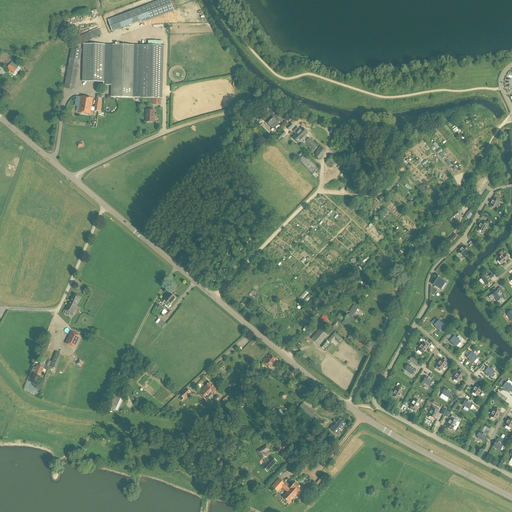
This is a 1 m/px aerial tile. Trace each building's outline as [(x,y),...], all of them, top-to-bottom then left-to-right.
[(159,0),(107,18),(111,32),(174,10),(170,0),(159,0)] [(80,44),(101,35),(98,29),(77,37),(80,44)] [(83,44),(83,81),(83,82),(86,82),(104,82),(104,85),(112,85),(111,97),(155,98),(161,99),(162,99),(163,46),(113,45),(83,44)] [(72,48),(70,58),(64,88),(74,90),(82,50),(72,48)] [(11,65),(10,64),(9,66),(7,69),(10,70),(14,73),(15,72),(15,71),(17,69),(11,65)] [(77,111),(79,112),(78,113),(91,115),(93,99),(81,97),(81,99),(77,98),(76,104),(80,105),(79,106),(78,106),(77,111)] [(146,110),(146,122),(154,122),(154,110),(146,110)] [(270,126),(272,129),(278,124),(275,121),(269,115),(265,119),(266,120),(265,121),(270,126)] [(280,126),(283,129),(288,124),(285,121),(280,126)] [(298,144),(302,139),(305,142),(314,151),(318,147),(309,138),(308,139),(305,136),(306,135),(307,136),(309,135),(308,133),(308,134),(302,128),(292,138),(298,144)] [(286,134),(280,140),(288,147),(290,144),(285,140),(289,136),(286,134)] [(344,146),(346,143),(339,138),(336,141),(344,146)] [(318,159),(325,150),(321,147),(315,156),(318,159)] [(315,178),(318,176),(315,172),(318,170),(304,155),(299,160),(313,174),(312,175),(315,178)] [(337,160),(332,156),(325,164),(330,168),(335,162),(337,160)] [(483,191),(489,180),(486,179),(480,190),(483,191)] [(494,199),(492,198),(489,206),(490,206),(489,208),(493,209),(494,208),(495,208),(499,200),(496,200),(497,199),(495,198),(494,199)] [(452,224),(462,216),(456,209),(446,217),(452,224)] [(468,212),(463,219),(468,222),(472,215),(468,212)] [(484,223),(482,222),(477,229),(478,230),(478,231),(481,233),(482,232),(483,233),(488,225),(486,224),(486,223),(484,222),(484,223)] [(451,243),(456,238),(457,236),(454,233),(448,240),(451,243)] [(466,248),(464,246),(458,252),(459,253),(458,254),(461,257),(462,256),(463,257),(469,251),(467,249),(468,248),(466,247),(466,248)] [(508,254),(505,256),(504,254),(497,260),(498,261),(497,262),(500,265),(501,264),(502,265),(504,263),(505,264),(506,262),(506,261),(508,259),(507,258),(509,256),(508,254)] [(490,283),(491,282),(486,275),(485,275),(484,274),(481,276),(482,278),(481,278),(486,286),(488,284),(488,285),(490,284),(490,283)] [(434,283),(435,283),(434,285),(440,289),(445,283),(438,278),(436,281),(435,280),(434,283)] [(497,290),(498,291),(496,292),(495,291),(493,292),(494,293),(492,295),(497,302),(498,301),(499,302),(503,300),(502,298),(503,298),(501,295),(503,294),(503,295),(506,294),(501,287),(497,290)] [(73,294),(69,302),(65,310),(73,314),(80,298),(73,294)] [(170,294),(167,297),(164,300),(164,301),(162,303),(165,305),(167,307),(175,298),(175,297),(173,295),(172,296),(170,294)] [(345,326),(358,308),(354,305),(349,312),(350,313),(342,324),(345,326)] [(341,321),(345,316),(340,312),(337,317),(341,321)] [(324,315),(321,319),(326,323),(329,319),(324,315)] [(445,326),(439,320),(434,325),(436,327),(435,328),(437,330),(438,329),(440,331),(441,330),(442,332),(445,328),(444,327),(445,326)] [(320,330),(312,340),(316,343),(319,346),(327,336),(326,335),(325,334),(320,330)] [(80,336),(71,332),(66,344),(75,348),(80,336)] [(342,339),(335,333),(328,340),(330,342),(335,337),(340,342),(342,339)] [(461,342),(454,336),(450,341),(452,343),(451,344),(453,346),(454,345),(456,347),(457,346),(458,347),(461,344),(460,343),(461,342)] [(325,341),(320,347),(324,350),(329,344),(325,341)] [(428,348),(423,343),(417,350),(418,351),(417,352),(421,355),(422,353),(422,354),(425,352),(427,351),(426,350),(428,348)] [(62,354),(56,352),(50,367),(56,369),(62,354)] [(478,358),(471,352),(467,357),(469,360),(468,360),(470,362),(471,361),(473,363),(474,362),(475,363),(478,360),(477,359),(478,358)] [(271,369),(278,361),(270,354),(263,363),(271,369)] [(445,359),(443,361),(442,359),(440,362),(439,361),(437,363),(438,364),(436,366),(437,367),(436,368),(440,371),(441,370),(442,371),(447,364),(446,363),(448,361),(445,359)] [(41,362),(39,367),(38,366),(36,369),(34,368),(32,372),(34,373),(31,379),(38,382),(44,368),(44,369),(46,364),(41,362)] [(407,365),(404,368),(406,369),(405,370),(412,375),(413,373),(414,374),(415,372),(416,370),(409,365),(408,366),(407,365)] [(495,373),(488,367),(484,372),(486,374),(486,375),(487,377),(488,376),(491,378),(491,377),(493,378),(495,375),(494,374),(495,373)] [(464,376),(458,372),(453,379),(454,380),(453,381),(457,384),(458,382),(459,383),(460,380),(461,381),(463,379),(462,379),(464,376)] [(424,380),(422,382),(430,387),(430,386),(432,387),(434,383),(433,382),(433,381),(426,376),(425,378),(424,378),(423,379),(424,380)] [(511,386),(506,382),(506,383),(502,387),(502,388),(504,390),(505,392),(506,391),(509,393),(509,392),(511,393),(511,391),(511,386)] [(206,386),(201,392),(199,393),(206,400),(213,393),(216,390),(209,383),(206,386)] [(480,383),(478,386),(477,385),(475,388),(474,387),(473,389),(474,390),(472,392),(473,393),(472,394),(475,397),(476,395),(477,396),(482,389),(480,388),(482,385),(480,383)] [(302,395),(306,390),(302,386),(297,391),(302,395)] [(187,388),(180,395),(185,399),(191,393),(187,388)] [(396,399),(398,400),(402,392),(401,392),(402,390),(398,388),(397,390),(396,389),(392,397),(394,398),(393,399),(395,400),(396,399)] [(452,395),(453,393),(446,388),(445,389),(444,389),(441,392),(443,393),(442,394),(449,399),(450,397),(451,397),(453,396),(452,395)] [(107,406),(110,407),(116,395),(113,393),(107,406)] [(117,411),(122,401),(124,402),(125,399),(123,398),(116,395),(110,407),(110,408),(117,411)] [(414,409),(416,410),(420,402),(419,402),(420,400),(416,398),(415,400),(414,399),(410,407),(412,408),(412,409),(413,410),(414,409)] [(463,403),(462,405),(469,410),(470,409),(471,410),(474,406),(472,405),(473,404),(466,399),(464,401),(462,403),(463,403)] [(301,408),(304,412),(304,413),(311,418),(313,414),(307,409),(306,409),(302,406),(301,408)] [(432,418),(434,420),(438,412),(437,411),(438,410),(434,408),(433,409),(432,409),(428,416),(430,417),(429,418),(431,419),(432,418)] [(497,408),(496,410),(494,409),(490,417),(491,417),(490,419),(494,421),(495,419),(496,420),(497,417),(498,418),(499,416),(498,415),(500,412),(498,412),(500,409),(497,408)] [(452,415),(451,419),(446,426),(449,427),(448,428),(450,429),(450,428),(452,430),(458,419),(452,415)] [(339,432),(345,425),(339,420),(334,427),(332,426),(329,429),(336,435),(339,432)] [(487,428),(484,434),(481,432),(480,433),(479,433),(477,436),(478,437),(477,438),(485,442),(486,440),(487,441),(488,439),(487,439),(488,437),(486,435),(488,431),(490,432),(491,430),(487,428)] [(494,445),(492,447),(500,451),(501,450),(502,451),(504,447),(503,446),(503,445),(496,441),(495,443),(494,442),(493,444),(494,445)] [(269,451),(266,446),(256,452),(268,470),(273,467),(264,454),(269,451)] [(287,492),(282,497),(289,503),(297,495),(299,496),(304,490),(295,483),(289,489),(284,485),(285,485),(279,479),(270,489),(276,494),(282,488),(287,492)]
